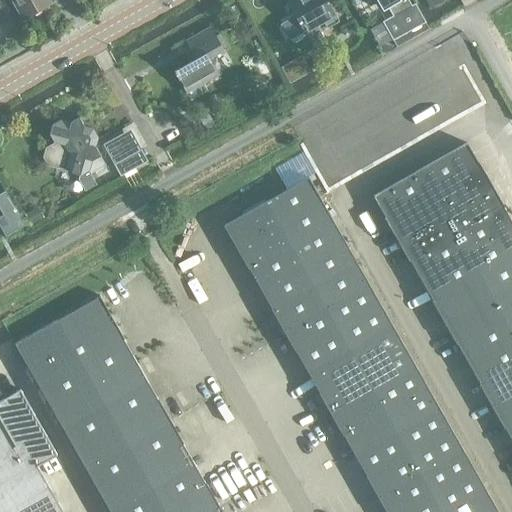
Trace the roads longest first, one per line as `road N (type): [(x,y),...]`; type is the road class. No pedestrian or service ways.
road 1 (unclassified): [(0,276),(499,0)]
road 2 (unclassified): [(0,97),(170,0)]
road 3 (track): [(174,180),(99,40)]
